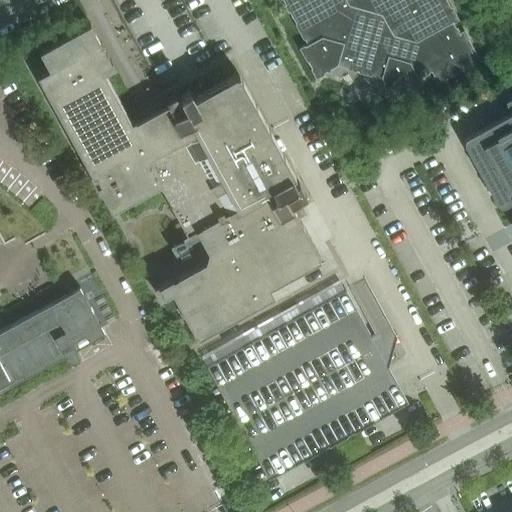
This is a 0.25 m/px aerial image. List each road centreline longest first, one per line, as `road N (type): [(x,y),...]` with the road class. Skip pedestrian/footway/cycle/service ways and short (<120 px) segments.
road 1 (secondary): [(511,417),(331,511)]
road 2 (secondary): [(391,511),(511,448)]
